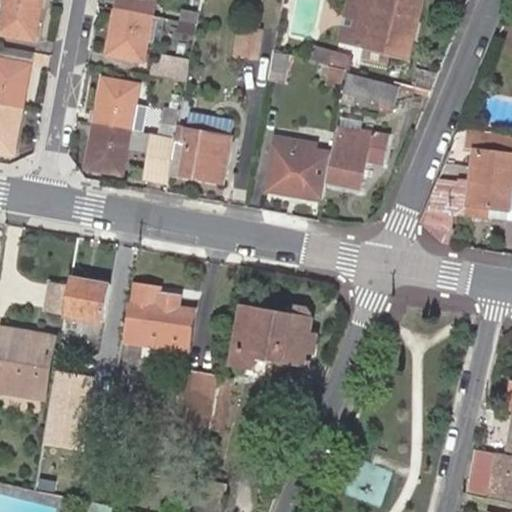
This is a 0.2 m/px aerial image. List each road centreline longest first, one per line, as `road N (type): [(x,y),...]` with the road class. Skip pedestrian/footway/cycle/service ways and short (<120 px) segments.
road 1 (residential): [(44,200),(386,263)]
road 2 (residential): [(493,0),(386,263)]
road 3 (residential): [(386,263),(286,511)]
road 4 (residential): [(446,511),(502,282)]
road 5 (residential): [(44,200),(83,0)]
